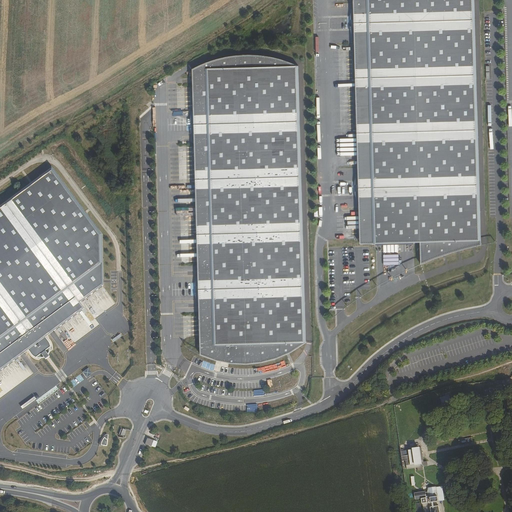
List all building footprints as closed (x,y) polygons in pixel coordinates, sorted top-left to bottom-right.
[(470,50),(467,0),(346,0),(358,244),(417,241),(418,263),(433,257),(441,254),(449,251),(461,247),(479,243),(470,50)] [(194,66),(191,67),(199,354),(205,357),(213,359),(222,362),(230,363),(238,364),(246,364),(253,363),(261,362),(271,360),(279,357),(289,353),(295,350),(301,345),(305,342),(306,342),(298,64),(293,62),(285,59),(278,57),(269,55),(260,53),(252,53),(244,53),(236,53),(226,55),(219,56),(211,59),(205,61),(199,63),(194,66)] [(53,171),(0,209),(0,399),(34,374),(21,357),(31,349),(37,355),(43,350),(50,346),(46,338),(53,331),(66,344),(101,324),(96,318),(116,301),(103,286),(103,234),(53,171)] [(86,377),(92,374),(89,368),(83,372),(86,377)] [(481,390),(500,383),(499,378),(479,385),(481,390)] [(467,395),(476,392),(474,386),(465,389),(467,395)] [(438,403),(447,400),(444,392),(436,395),(438,403)] [(411,441),(406,441),(407,447),(402,447),(403,458),(405,457),(420,456),(418,440),(411,441)] [(406,462),(424,459),(421,440),(418,440),(420,456),(405,457),(406,462)]
